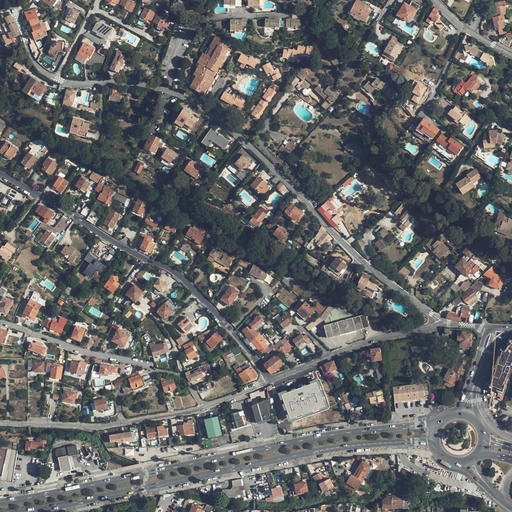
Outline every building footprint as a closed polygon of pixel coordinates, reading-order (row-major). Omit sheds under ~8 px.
[(133,2),(130,0),(122,0),(120,4),(125,7),(124,9),(132,13),(136,6),(135,5),(136,4),(134,2),(133,2)] [(365,4),(357,0),(355,0),(350,11),(355,14),(361,17),(365,19),(370,11),(364,8),(365,4)] [(490,17),(492,17),(503,15),(504,14),(503,6),(505,5),(504,1),(494,3),(496,10),(489,12),(490,17)] [(415,10),(404,3),(397,14),(408,21),(415,10)] [(150,20),(153,21),(157,14),(145,7),(140,17),(144,19),(145,18),(150,21),(150,20)] [(434,7),(426,20),(429,23),(432,19),(436,21),(437,19),(439,15),(437,14),(439,10),(434,7)] [(80,12),(71,8),(67,16),(66,19),(64,18),(62,22),(69,26),(71,22),(74,24),(80,12)] [(32,26),(40,23),(36,12),(35,10),(32,11),(32,10),(25,12),(27,19),(29,18),(30,21),(32,26)] [(18,31),(11,14),(5,17),(7,22),(9,27),(10,26),(12,31),(3,36),(7,44),(13,42),(12,39),(19,36),(17,31),(18,31)] [(163,16),(157,14),(153,21),(153,22),(158,25),(157,26),(162,29),(163,26),(166,28),(170,20),(167,19),(169,16),(164,14),(163,16)] [(501,20),(504,19),(503,15),(492,17),(495,30),(503,28),(501,20)] [(242,21),(239,21),(235,21),(235,19),(230,19),(230,30),(235,31),(235,29),(241,30),(242,21)] [(278,27),(279,20),(265,19),(264,27),(274,28),(274,27),(278,27)] [(300,20),(292,19),(286,19),(286,20),(285,28),(296,28),(296,26),(300,27),(300,20)] [(444,25),(437,19),(436,21),(435,23),(441,29),(444,25)] [(34,33),(33,34),(35,41),(43,38),(42,37),(46,36),(45,32),(47,31),(46,27),(45,26),(44,23),(42,24),(42,22),(40,23),(32,26),(33,31),(34,33)] [(113,29),(101,22),(97,23),(93,30),(98,33),(97,34),(107,39),(113,29)] [(392,36),(390,40),(401,47),(403,42),(392,36)] [(217,37),(214,42),(221,46),(224,41),(217,37)] [(401,47),(390,40),(382,54),(393,61),(397,53),(399,54),(403,48),(401,47)] [(221,46),(227,50),(230,44),(224,41),(221,46)] [(51,46),(49,52),(55,55),(56,55),(58,51),(62,51),(62,43),(56,42),(54,43),(53,44),(51,46)] [(85,42),(78,54),(87,58),(89,54),(91,55),(95,48),(85,42)] [(218,51),(221,46),(214,42),(211,47),(218,51)] [(462,48),(462,52),(462,54),(467,54),(471,53),(475,56),(475,55),(479,57),(479,58),(485,62),(486,66),(493,65),(492,57),(483,52),(482,53),(478,50),(479,49),(472,45),(468,46),(467,43),(463,44),(464,48),(462,48)] [(108,50),(101,46),(97,53),(104,57),(108,50)] [(218,51),(224,55),(227,50),(221,46),(218,51)] [(121,52),(118,51),(117,51),(116,53),(117,54),(110,69),(118,73),(121,66),(122,66),(123,64),(123,63),(126,58),(124,56),(124,55),(121,54),(121,53),(121,52)] [(215,57),(221,60),(224,55),(218,51),(216,55),(215,57)] [(463,60),(467,54),(462,54),(462,52),(459,52),(457,56),(463,60)] [(204,53),(202,57),(211,63),(212,62),(214,59),(207,55),(204,53)] [(87,58),(78,54),(75,59),(84,64),(87,58)] [(208,68),(211,63),(202,57),(199,63),(201,64),(208,68)] [(212,62),(218,66),(221,60),(215,57),(214,59),(212,62)] [(258,60),(254,58),(250,65),(254,67),(258,60)] [(23,66),(17,62),(14,66),(20,70),(23,66)] [(215,72),(218,66),(212,62),(211,63),(208,68),(215,72)] [(205,73),(212,77),(215,72),(208,68),(206,72),(205,73)] [(232,69),(229,74),(235,77),(238,72),(232,69)] [(304,78),(305,76),(307,74),(302,69),(297,75),(302,80),(304,78)] [(202,79),(209,82),(212,77),(205,73),(204,75),(202,79)] [(305,76),(316,86),(318,85),(307,74),(305,76)] [(202,79),(195,75),(192,80),(199,84),(202,79)] [(474,90),(475,91),(477,88),(476,87),(478,84),(481,82),(473,75),(466,83),(462,80),(456,88),(459,90),(462,86),(466,90),(467,89),(472,92),(474,90)] [(304,78),(315,88),(316,86),(305,76),(304,78)] [(32,78),(23,91),(37,100),(46,86),(32,78)] [(376,87),(380,89),(382,89),(392,98),(396,93),(387,85),(380,82),(376,78),(374,81),(372,79),(369,82),(368,81),(363,86),(371,93),(375,89),(376,87)] [(199,84),(206,88),(209,82),(202,79),(199,84)] [(196,90),(199,84),(192,80),(189,86),(196,90)] [(414,94),(411,100),(418,104),(427,86),(418,81),(412,92),(414,94)] [(273,82),(270,85),(277,90),(279,86),(273,82)] [(202,93),(206,88),(199,84),(196,90),(202,93)] [(325,101),(330,106),(337,99),(336,97),(339,94),(329,85),(327,88),(325,88),(323,88),(322,88),(318,85),(316,86),(315,88),(314,89),(326,100),(325,101)] [(39,102),(48,88),(46,86),(37,100),(39,102)] [(110,88),(110,90),(109,99),(109,100),(120,102),(120,98),(121,98),(122,89),(110,88)] [(272,97),(275,93),(268,89),(265,92),(272,97)] [(75,93),(67,91),(64,102),(72,105),(75,93)] [(228,102),(231,95),(227,92),(223,99),(228,102)] [(272,97),(265,92),(264,92),(261,96),(267,100),(268,101),(269,101),(270,101),(272,97)] [(257,102),(259,103),(265,107),(268,104),(267,103),(268,102),(266,101),(266,102),(260,98),(257,102)] [(244,101),(240,99),(236,105),(239,108),(242,103),(243,103),(244,101)] [(378,99),(373,103),(377,109),(382,105),(378,99)] [(326,109),(330,106),(325,101),(321,105),(326,109)] [(259,103),(256,106),(263,111),(265,107),(259,103)] [(263,111),(256,106),(254,110),(260,115),(263,111)] [(465,114),(462,112),(455,107),(453,110),(451,108),(448,113),(455,119),(454,120),(458,123),(459,121),(463,124),(469,118),(465,114)] [(190,112),(183,108),(175,122),(182,127),(184,124),(192,128),(197,120),(189,114),(190,112)] [(260,115),(254,110),(251,114),(257,118),(260,115)] [(90,124),(84,123),(80,121),(80,120),(73,118),(70,129),(70,132),(77,134),(77,135),(86,137),(90,124)] [(413,132),(422,139),(423,138),(429,143),(439,130),(423,118),(413,132)] [(114,128),(116,120),(108,119),(106,127),(114,128)] [(219,135),(211,129),(202,142),(212,149),(217,143),(224,149),(230,141),(219,134),(219,135)] [(7,130),(4,135),(3,136),(7,139),(11,133),(7,130)] [(482,140),(483,144),(495,143),(497,143),(501,144),(505,136),(497,132),(497,130),(488,131),(489,135),(486,136),(486,140),(482,140)] [(448,140),(446,138),(441,134),(432,146),(446,157),(447,156),(453,160),(463,147),(450,137),(448,140)] [(157,146),(159,142),(158,142),(159,139),(151,135),(144,148),(154,152),(157,146)] [(294,143),(291,140),(290,142),(289,142),(284,147),(282,145),(278,150),(284,154),(286,152),(289,154),(295,146),(293,145),(294,143)] [(11,144),(7,141),(0,151),(11,160),(18,150),(11,145),(11,144)] [(32,149),(22,162),(29,168),(37,158),(40,154),(43,150),(31,143),(29,147),(32,149)] [(347,143),(344,146),(349,150),(350,150),(357,157),(363,150),(356,144),(347,143)] [(365,144),(362,147),(368,153),(371,150),(365,144)] [(64,155),(66,152),(56,146),(55,147),(55,148),(55,149),(64,155)] [(170,164),(177,153),(167,147),(160,157),(170,164)] [(242,154),(235,163),(241,169),(244,167),(246,169),(252,163),(242,154)] [(279,154),(275,157),(281,164),(285,160),(279,154)] [(38,159),(37,158),(29,168),(30,169),(38,159)] [(57,165),(48,158),(44,164),(45,166),(43,169),(50,174),(57,165)] [(200,166),(194,162),(191,160),(184,170),(197,178),(199,176),(204,179),(207,175),(203,172),(205,169),(200,166)] [(143,166),(138,163),(134,171),(139,173),(143,166)] [(243,173),(246,169),(244,167),(241,169),(235,163),(233,164),(243,173)] [(241,180),(242,179),(245,176),(230,164),(227,167),(241,180)] [(481,177),(476,169),(467,175),(467,176),(456,184),(462,194),(474,185),(473,183),(481,177)] [(90,183),(92,179),(89,177),(79,171),(73,183),(76,185),(76,186),(79,188),(78,189),(84,193),(90,183)] [(93,172),(90,176),(89,177),(92,179),(98,182),(101,177),(97,174),(93,172)] [(120,183),(123,178),(115,173),(111,178),(120,183)] [(68,182),(56,174),(50,183),(57,188),(56,189),(61,193),(68,182)] [(259,193),(260,192),(264,187),(267,183),(263,180),(262,181),(261,179),(258,177),(250,186),(259,193)] [(351,177),(342,184),(345,187),(353,180),(351,177)] [(286,187),(281,183),(277,188),(281,192),(286,187)] [(111,195),(113,196),(115,192),(105,186),(98,198),(108,204),(111,198),(110,197),(111,195)] [(115,198),(126,204),(128,198),(117,193),(115,198)] [(133,210),(143,215),(145,210),(147,210),(149,207),(147,206),(149,201),(137,195),(132,204),(135,205),(133,210)] [(328,200),(318,209),(334,227),(342,220),(337,214),(333,218),(326,210),(329,207),(332,211),(335,208),(328,200)] [(300,216),(302,213),(292,204),(285,212),(295,221),(299,216),(300,216)] [(403,204),(395,213),(400,218),(403,221),(405,219),(408,222),(415,215),(403,204)] [(43,206),(42,208),(39,206),(35,212),(36,213),(36,214),(38,216),(39,214),(45,218),(44,221),(48,223),(51,218),(53,219),(56,214),(43,206)] [(265,217),(270,221),(274,215),(269,211),(266,215),(260,209),(249,222),(256,228),(265,217)] [(111,223),(114,224),(120,215),(111,210),(104,223),(110,226),(111,223)] [(95,213),(92,211),(87,220),(95,224),(98,219),(94,217),(95,213)] [(511,219),(504,217),(505,215),(500,211),(497,214),(498,215),(494,230),(509,235),(511,226),(511,219)] [(150,217),(147,216),(144,223),(156,228),(158,223),(149,220),(150,217)] [(285,237),(286,237),(288,234),(272,220),(264,228),(267,231),(269,229),(270,229),(273,226),(277,229),(274,234),(282,240),(284,238),(285,237)] [(175,227),(167,223),(165,228),(173,231),(175,227)] [(327,230),(322,225),(318,231),(319,231),(314,238),(319,242),(317,244),(321,248),(330,237),(325,233),(327,230)] [(207,231),(201,227),(198,231),(195,230),(191,227),(186,234),(196,240),(196,238),(201,241),(207,231)] [(384,228),(378,233),(383,238),(389,233),(384,228)] [(51,235),(52,234),(47,230),(44,235),(41,233),(36,240),(40,243),(41,241),(48,246),(54,238),(52,236),(51,235)] [(441,243),(446,237),(441,233),(436,239),(433,236),(425,244),(430,249),(433,246),(436,248),(433,251),(436,254),(438,256),(435,259),(440,263),(450,253),(447,250),(448,249),(441,243)] [(149,242),(150,240),(150,239),(146,237),(146,236),(142,234),(140,238),(141,238),(144,240),(140,248),(150,253),(154,244),(151,243),(149,242)] [(314,239),(313,238),(309,244),(306,247),(307,248),(309,249),(314,242),(313,242),(314,239)] [(379,239),(374,243),(381,251),(386,247),(379,239)] [(187,253),(192,247),(185,242),(180,249),(187,253)] [(0,249),(0,254),(3,256),(5,255),(10,258),(16,249),(7,243),(4,247),(3,246),(0,249)] [(461,271),(468,263),(466,261),(476,249),(470,244),(463,251),(466,254),(455,267),(461,271)] [(69,258),(73,261),(79,253),(70,246),(68,248),(65,246),(61,252),(65,255),(67,254),(70,256),(69,258)] [(163,258),(168,250),(164,248),(160,256),(163,258)] [(219,252),(213,249),(207,259),(213,262),(215,260),(228,267),(234,258),(220,250),(219,252)] [(251,258),(245,254),(239,263),(246,267),(251,258)] [(337,257),(331,265),(341,273),(347,265),(342,262),(339,259),(337,257)] [(468,263),(461,271),(466,275),(470,278),(477,271),(480,268),(476,264),(471,259),(468,263)] [(267,273),(253,265),(249,273),(263,281),(267,273)] [(343,274),(341,273),(331,265),(329,268),(340,277),(343,274)] [(26,278),(28,275),(16,266),(13,269),(26,278)] [(488,271),(483,274),(492,278),(489,285),(500,290),(504,280),(498,277),(498,276),(490,272),(488,271)] [(282,281),(285,284),(290,278),(287,275),(282,281)] [(116,279),(111,276),(104,286),(113,292),(119,284),(115,281),(116,279)] [(368,280),(361,277),(358,283),(359,283),(355,290),(355,291),(356,292),(356,293),(357,294),(359,294),(360,294),(362,293),(370,297),(376,285),(368,280)] [(295,282),(290,278),(285,284),(290,288),(295,282)] [(135,284),(132,282),(131,283),(125,290),(128,292),(127,294),(135,301),(142,292),(134,286),(135,284)] [(469,288),(480,291),(482,284),(476,282),(469,287),(469,288)] [(464,283),(458,288),(463,292),(469,288),(469,287),(464,283)] [(231,286),(226,292),(221,299),(229,305),(239,293),(231,286)] [(0,302),(1,303),(0,305),(0,304),(0,310),(6,314),(13,302),(12,302),(13,299),(10,297),(9,300),(3,296),(7,290),(2,287),(0,290),(0,302)] [(216,295),(221,299),(226,292),(222,289),(216,295)] [(461,295),(464,300),(465,302),(470,305),(478,300),(483,295),(477,293),(477,292),(469,289),(461,295)] [(40,296),(34,292),(31,298),(37,301),(40,296)] [(429,300),(423,295),(420,298),(427,303),(429,300)] [(457,305),(464,300),(461,295),(454,300),(457,305)] [(41,305),(30,299),(22,316),(29,319),(30,316),(35,318),(41,305)] [(175,308),(167,301),(157,311),(164,319),(175,308)] [(117,307),(111,302),(107,307),(113,312),(117,307)] [(299,311),(306,318),(315,309),(313,307),(312,308),(306,302),(302,306),(303,307),(299,311)] [(335,302),(327,310),(327,311),(329,313),(337,304),(335,302)] [(318,303),(313,307),(315,309),(320,314),(324,309),(318,303)] [(356,317),(338,303),(337,304),(329,313),(325,319),(326,325),(356,317)] [(457,320),(465,322),(469,309),(462,307),(460,307),(459,307),(457,308),(455,314),(448,312),(446,317),(446,318),(457,320)] [(257,311),(255,309),(249,316),(253,320),(242,330),(264,356),(267,353),(271,349),(270,347),(263,340),(264,339),(257,331),(256,331),(255,330),(254,329),(260,323),(263,321),(258,315),(259,314),(257,311)] [(304,320),(306,318),(299,311),(297,313),(304,320)] [(285,314),(277,320),(283,328),(294,320),(289,314),(286,316),(285,314)] [(327,338),(339,334),(369,326),(365,315),(356,317),(326,325),(324,326),(327,338)] [(49,320),(46,327),(50,328),(49,329),(54,331),(55,329),(62,332),(64,325),(65,325),(67,319),(60,317),(59,322),(53,320),(53,321),(49,320)] [(189,323),(191,322),(186,317),(178,324),(186,333),(189,331),(189,330),(193,327),(189,323)] [(316,319),(305,327),(309,330),(320,322),(316,319)] [(74,332),(70,331),(67,340),(71,342),(73,338),(80,341),(85,330),(76,326),(74,332)] [(129,335),(118,329),(112,341),(124,346),(129,335)] [(470,346),(471,340),(470,340),(471,334),(471,333),(458,331),(457,332),(457,333),(458,334),(457,340),(460,340),(459,347),(468,349),(469,345),(470,346)] [(218,336),(215,332),(206,342),(205,344),(210,352),(213,349),(212,348),(223,339),(219,335),(218,336)] [(301,334),(292,340),(297,347),(306,341),(307,343),(311,341),(306,335),(303,337),(301,334)] [(275,346),(278,349),(285,343),(288,341),(285,338),(275,346)] [(154,343),(149,344),(153,356),(158,355),(159,359),(168,356),(166,352),(169,351),(166,341),(155,345),(154,343)] [(293,348),(288,341),(285,343),(290,350),(293,348)] [(42,346),(35,343),(31,342),(29,346),(28,345),(27,348),(33,351),(39,353),(43,355),(46,348),(42,346)] [(185,350),(186,354),(188,356),(189,360),(199,355),(192,342),(184,346),(186,349),(185,350)] [(275,352),(276,354),(279,357),(282,355),(283,356),(290,350),(285,343),(278,349),(275,352)] [(411,354),(417,353),(431,352),(431,345),(411,346),(411,354)] [(270,356),(275,352),(278,349),(275,346),(271,349),(267,353),(270,356)] [(372,360),(375,360),(378,360),(380,359),(381,359),(379,348),(370,349),(371,353),(371,357),(372,360)] [(504,351),(491,384),(501,388),(511,359),(511,349),(510,349),(504,351)] [(456,366),(454,365),(453,364),(450,368),(448,368),(446,372),(443,379),(445,380),(454,385),(468,356),(464,353),(463,355),(462,354),(456,366)] [(456,360),(454,365),(456,366),(462,354),(458,353),(457,354),(455,353),(453,359),(456,360)] [(280,358),(279,357),(276,354),(269,360),(267,361),(275,371),(283,364),(279,359),(280,358)] [(80,363),(76,362),(66,359),(66,366),(69,367),(69,370),(83,374),(87,363),(80,361),(80,363)] [(267,361),(264,364),(272,374),(275,371),(267,361)] [(336,369),(333,361),(323,364),(327,372),(336,369)] [(44,363),(43,363),(34,363),(33,372),(43,372),(44,363)] [(249,363),(241,368),(243,371),(251,366),(249,363)] [(94,364),(92,371),(99,372),(99,374),(107,376),(108,372),(117,373),(118,366),(101,364),(100,365),(94,364)] [(62,368),(52,366),(50,377),(60,379),(62,368)] [(243,371),(241,368),(240,367),(236,370),(239,374),(241,378),(245,383),(248,381),(249,382),(253,380),(254,381),(258,378),(251,366),(243,371)] [(203,376),(199,367),(189,371),(193,381),(195,380),(203,376)] [(379,379),(379,382),(380,383),(381,383),(381,384),(386,382),(384,367),(377,369),(378,379),(379,379)] [(190,382),(193,381),(189,371),(185,373),(186,377),(190,382)] [(140,374),(129,378),(132,388),(133,388),(134,390),(145,386),(142,376),(140,377),(140,374)] [(160,378),(165,391),(176,388),(172,378),(167,380),(165,376),(160,378)] [(452,389),(454,385),(445,380),(444,384),(452,389)] [(131,383),(122,387),(124,393),(134,390),(133,388),(132,388),(131,383)] [(304,396),(314,393),(320,392),(318,383),(292,389),(294,396),(297,395),(298,399),(304,397),(304,396)] [(423,383),(387,387),(388,397),(393,396),(394,400),(424,397),(423,383)] [(382,389),(378,390),(373,391),(372,391),(372,392),(368,393),(365,393),(366,398),(369,397),(370,403),(378,401),(378,402),(383,401),(382,394),(383,394),(382,389)] [(77,398),(78,392),(74,391),(73,393),(64,391),(62,400),(75,403),(76,398),(77,398)] [(340,396),(340,397),(344,404),(347,409),(351,408),(344,394),(340,396)] [(105,398),(95,401),(97,410),(107,408),(105,398)] [(238,408),(246,406),(244,399),(236,401),(238,408)] [(257,422),(270,418),(269,399),(252,405),(257,422)] [(240,416),(239,412),(231,414),(233,422),(232,422),(234,429),(246,425),(243,415),(240,416)] [(212,430),(210,421),(206,422),(206,420),(209,419),(208,414),(199,417),(203,433),(212,430)] [(188,422),(183,422),(183,424),(180,425),(176,425),(177,431),(179,431),(179,435),(189,434),(189,427),(193,427),(192,420),(188,420),(188,422)] [(164,425),(152,427),(149,428),(148,426),(146,427),(147,437),(151,436),(151,438),(168,435),(167,428),(164,428),(164,425)] [(213,432),(212,430),(203,433),(201,433),(202,437),(204,437),(206,443),(203,444),(204,449),(217,446),(216,443),(213,443),(210,433),(213,432)] [(119,435),(119,434),(107,435),(107,436),(105,437),(107,442),(116,441),(117,441),(118,441),(120,448),(124,447),(123,441),(129,440),(129,441),(135,440),(133,431),(124,433),(124,434),(119,435)] [(36,442),(26,441),(25,449),(30,450),(31,447),(42,449),(43,439),(37,438),(36,442)] [(0,448),(6,449),(0,473),(0,479),(13,482),(19,443),(0,440),(0,448)] [(76,445),(66,447),(68,456),(78,454),(76,445)] [(58,459),(68,456),(66,447),(57,448),(55,452),(57,459),(58,459)] [(71,470),(68,456),(58,459),(61,472),(71,470)] [(362,460),(358,466),(356,470),(354,468),(344,486),(354,492),(370,466),(362,460)] [(406,481),(415,485),(418,483),(420,477),(404,468),(399,475),(402,477),(402,478),(404,479),(405,478),(407,480),(406,481)] [(329,492),(319,472),(319,473),(312,476),(314,479),(316,482),(317,481),(324,493),(329,492)] [(321,472),(319,472),(329,492),(335,489),(331,481),(328,482),(323,474),(321,472)] [(292,484),(292,486),(293,489),(291,489),(292,495),(308,492),(306,481),(292,484)] [(281,486),(271,488),(273,497),(283,495),(281,486)] [(401,499),(401,495),(389,495),(388,495),(387,496),(387,497),(386,497),(386,499),(384,499),(385,500),(383,500),(377,503),(378,506),(382,506),(382,511),(387,511),(388,508),(402,508),(402,504),(403,504),(403,499),(401,499)] [(408,508),(410,497),(405,495),(401,495),(401,499),(403,499),(403,504),(402,504),(402,508),(408,508)] [(136,510),(140,511),(143,511),(144,511),(146,506),(144,505),(146,501),(140,503),(136,510)]
